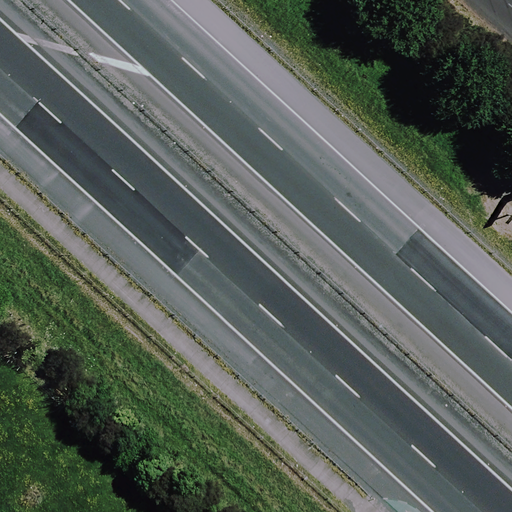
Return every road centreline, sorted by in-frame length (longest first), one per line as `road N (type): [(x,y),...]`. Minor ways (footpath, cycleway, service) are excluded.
road 1 (motorway): [(72,0),(511,401)]
road 2 (motorway): [(421,511),(0,110)]
